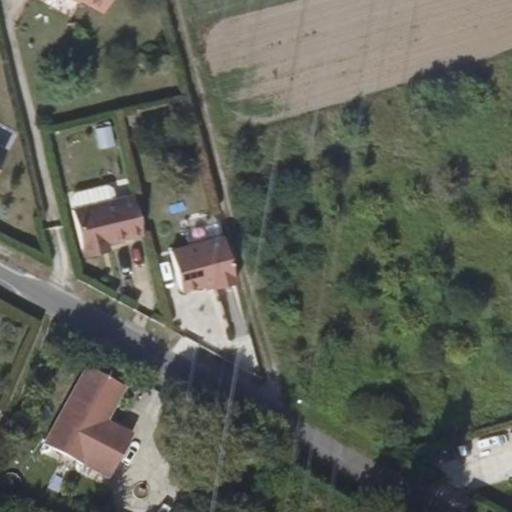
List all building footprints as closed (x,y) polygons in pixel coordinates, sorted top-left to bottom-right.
[(77,0),(85,4),(107,17),(116,0),(77,0)] [(98,151),(116,147),(111,125),(93,130),(98,151)] [(109,249),(144,240),(134,202),(72,217),(84,260),(103,255),(103,251),(109,249)] [(219,297),(239,292),(227,245),(176,257),(186,298),(208,292),(217,290),(219,297)] [(112,258),(109,249),(103,251),(103,255),(84,260),(85,264),(112,258)] [(211,299),(219,297),(217,290),(208,292),(211,299)] [(87,368),(51,437),(105,467),(119,440),(95,426),(116,384),(87,368)]
